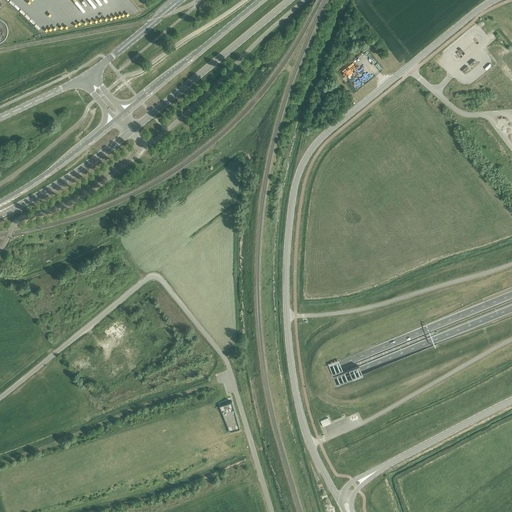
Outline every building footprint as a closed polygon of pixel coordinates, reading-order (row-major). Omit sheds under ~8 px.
[(354,74),(350,78),(354,83),(359,79),(354,74)] [(127,338),(132,333),(122,321),(116,326),(127,338)] [(101,365),(111,379),(138,357),(128,344),(101,365)] [(80,370),(87,365),(80,356),(73,361),(80,370)] [(220,406),(219,406),(229,432),(240,428),(232,401),(220,406)] [(330,424),(337,421),(335,415),(327,418),(330,424)]
